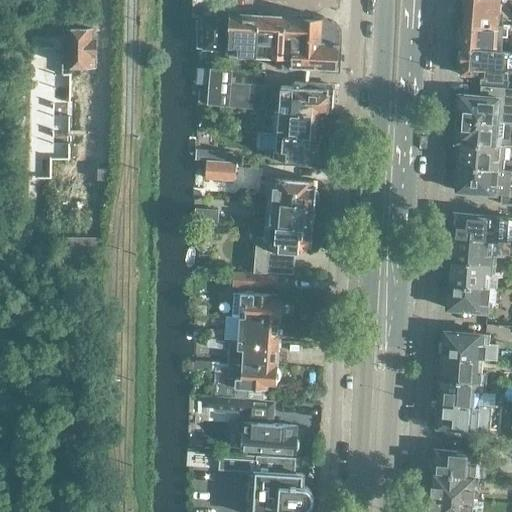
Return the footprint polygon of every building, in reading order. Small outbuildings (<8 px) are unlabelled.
[(498,0),(462,0),(463,3),(464,7),(463,21),(497,24),(498,0)] [(256,54),(258,15),(231,14),(230,20),(229,52),(256,54)] [(283,56),(284,17),(258,15),(256,54),(283,56)] [(225,48),(225,22),(225,16),(204,16),(205,48),(225,48)] [(303,18),(284,17),(283,56),(282,70),(292,70),(292,67),(292,45),(308,46),(308,37),(339,38),(339,29),(334,23),(327,19),(319,19),(319,17),(303,16),(303,18)] [(503,24),(497,24),(463,21),(462,34),(460,37),(460,40),(462,44),(461,47),(505,51),(505,49),(501,48),(503,24)] [(95,38),(92,38),(92,29),(66,29),(65,65),(67,65),(67,86),(93,86),(93,65),(95,65),(95,38)] [(338,51),(337,50),(336,50),(337,46),(339,46),(339,38),(308,37),(308,46),(292,45),(292,67),(336,69),(337,53),(338,53),(338,52),(338,51)] [(511,52),(505,52),(505,51),(461,47),(461,54),(458,56),(457,60),(458,60),(460,62),(460,74),(481,76),(481,85),(507,87),(507,67),(511,67),(511,52)] [(211,69),(208,104),(263,108),(266,73),(211,69)] [(332,111),(334,96),(327,95),(328,84),(309,82),(308,82),(294,81),(293,87),(282,87),(280,110),(322,113),(325,113),(326,113),(326,112),(333,112),(333,111),(332,111)] [(511,87),(507,87),(481,85),(480,95),(459,93),(457,119),(505,122),(511,122),(511,87)] [(320,137),(322,113),(280,110),(278,134),(320,137)] [(504,136),(505,122),(457,119),(455,142),(460,142),(501,146),(502,135),(504,136)] [(320,139),(320,137),(278,134),(277,149),(271,149),(270,158),(315,160),(315,154),(318,155),(319,152),(322,149),(322,143),(320,139)] [(506,146),(501,146),(460,142),(458,166),(496,169),(496,167),(504,167),(506,146)] [(213,151),(213,160),(232,161),(233,152),(213,151)] [(235,180),(236,162),(207,160),(206,177),(235,180)] [(495,183),(496,169),(458,166),(456,190),(501,194),(502,184),(495,183)] [(268,187),(267,201),(314,205),(315,202),(318,199),(318,193),(316,189),(316,186),(313,186),(313,180),(274,177),(273,187),(268,187)] [(312,228),(314,205),(267,201),(264,224),(270,224),(312,228)] [(196,209),(195,220),(218,222),(219,211),(196,209)] [(499,226),(500,216),(454,212),(452,235),(500,240),(501,226),(499,226)] [(197,222),(197,236),(217,237),(217,223),(197,222)] [(312,231),(312,228),(270,224),(269,238),(256,237),(253,270),(293,273),(295,251),(307,252),(308,246),(311,246),(311,243),(315,240),(315,234),(312,231)] [(502,240),(500,240),(452,235),(451,259),(496,263),(497,255),(500,255),(502,240)] [(495,272),(496,263),(451,259),(449,283),(497,287),(498,272),(495,272)] [(233,272),(232,287),(277,289),(277,274),(233,272)] [(496,304),(497,287),(449,283),(447,308),(492,312),(493,304),(496,304)] [(242,292),(240,317),(280,319),(280,320),(281,320),(281,316),(284,313),(285,307),(284,307),(282,303),(282,300),(276,299),(276,294),(242,292)] [(279,343),(280,320),(280,319),(240,317),(239,341),(279,343)] [(277,365),(279,343),(239,341),(229,340),(230,331),(219,330),(218,340),(222,340),(222,348),(228,348),(227,363),(277,365)] [(489,343),(490,334),(445,330),(443,354),(477,357),(478,343),(489,343)] [(476,372),(477,357),(443,354),(441,378),(483,382),(484,372),(476,372)] [(194,361),(193,370),(194,370),(208,370),(209,361),(195,361),(194,361)] [(278,365),(277,365),(227,363),(226,378),(237,378),(236,386),(220,385),(220,394),(252,396),(253,388),(264,389),(264,384),(276,385),(276,382),(280,379),(280,372),(277,369),(278,365)] [(482,391),(483,382),(441,378),(439,402),(473,404),(474,391),(482,391)] [(252,399),(252,396),(220,394),(220,396),(209,396),(209,408),(266,412),(267,399),(252,399)] [(472,417),(473,404),(439,402),(437,426),(482,430),(484,419),(472,417)] [(297,425),(246,421),(244,448),(295,452),(295,450),(298,447),(299,440),(296,437),(297,425)] [(479,476),(480,452),(435,448),(433,472),(479,476)] [(255,471),(252,511),(300,511),(300,508),(303,508),(305,507),(307,506),(308,505),(309,504),(310,503),(311,502),(312,500),(312,498),(312,497),(312,495),(312,494),(311,493),(311,492),(310,490),(308,488),(307,487),(305,486),(304,486),(302,485),(302,473),(295,473),(296,457),(220,454),(219,469),(255,471)] [(478,484),(479,476),(433,472),(431,496),(470,499),(472,484),(478,484)] [(469,511),(470,499),(431,496),(430,511),(469,511)]
